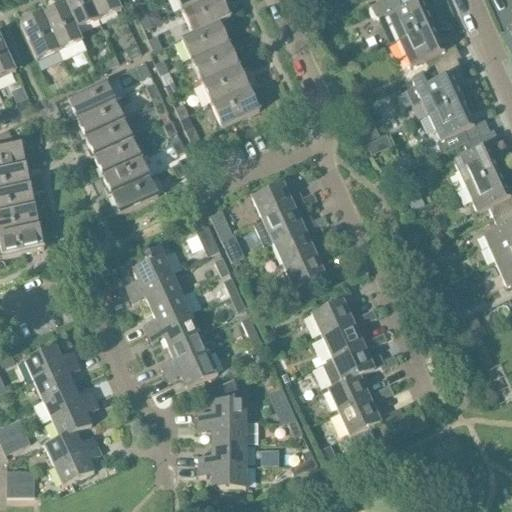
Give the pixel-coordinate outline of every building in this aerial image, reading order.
[(98,24),(87,0),(59,0),(63,8),(64,8),(76,34),(77,33),(77,34),(98,24)] [(87,0),(98,24),(121,14),(114,0),(87,0)] [(127,0),(133,12),(142,8),(147,6),(144,0),(127,0)] [(174,0),(182,17),(218,0),(174,0)] [(219,27),(229,22),(219,0),(218,0),(182,17),(191,38),(192,39),(219,27)] [(432,0),(431,0),(401,0),(397,2),(396,0),(390,0),(369,10),(374,22),(379,23),(387,20),(399,45),(432,30),(421,5),(432,0)] [(42,18),(59,55),(82,45),(77,34),(77,33),(76,34),(64,8),(63,8),(42,18)] [(142,8),(133,12),(143,34),(152,30),(142,8)] [(507,33),(500,37),(511,62),(511,13),(511,28),(506,31),(507,33)] [(59,55),(42,18),(19,28),(36,65),(59,55)] [(228,48),(219,27),(192,39),(191,38),(181,43),(191,66),(228,48)] [(410,71),(425,64),(430,74),(430,75),(456,63),(460,62),(454,49),(443,54),(432,30),(399,45),(410,71)] [(147,44),(153,56),(162,52),(156,40),(147,44)] [(0,81),(15,75),(0,41),(0,81)] [(201,88),(239,71),(228,48),(191,66),(201,88)] [(125,54),(129,63),(141,58),(137,49),(125,54)] [(337,55),(330,61),(339,71),(346,64),(337,55)] [(102,65),(106,74),(119,68),(115,59),(102,65)] [(412,109),(420,106),(427,120),(462,104),(455,90),(466,85),(456,63),(430,75),(430,74),(411,83),(414,90),(405,94),(412,109)] [(160,81),(168,76),(163,64),(154,68),(160,81)] [(141,83),(150,79),(145,67),(136,71),(141,83)] [(84,84),(96,78),(92,70),(80,75),(84,84)] [(211,110),(248,92),(239,71),(201,88),(211,110)] [(58,85),(62,94),(75,89),(71,80),(58,85)] [(114,105),(105,85),(67,102),(76,122),(114,105)] [(173,86),(164,90),(169,102),(178,98),(173,86)] [(145,91),(150,103),(159,99),(154,87),(145,91)] [(248,92),(211,110),(221,132),(259,115),(248,92)] [(16,107),(19,116),(31,111),(27,102),(16,107)] [(462,104),(427,120),(438,145),(435,146),(441,158),(460,150),(459,149),(489,135),(484,123),(472,128),(462,104)] [(85,142),(123,125),(114,105),(76,122),(85,142)] [(153,109),(159,122),(168,118),(162,105),(153,109)] [(180,124),(188,120),(183,108),(174,112),(180,124)] [(0,114),(0,124),(9,121),(5,112),(0,114)] [(162,128),(168,141),(176,136),(171,124),(162,128)] [(93,161),(132,143),(123,125),(85,142),(93,161)] [(366,127),(357,131),(364,146),(375,141),(370,129),(366,127)] [(193,130),(184,134),(190,147),(199,143),(193,130)] [(464,191),(498,176),(487,151),(498,146),(493,133),(489,135),(459,149),(460,150),(463,148),(467,158),(452,165),(464,191)] [(0,175),(25,170),(21,149),(15,150),(8,134),(0,137),(0,175)] [(102,180),(140,162),(132,143),(93,161),(102,180)] [(176,159),(185,155),(180,143),(171,147),(176,159)] [(376,143),(364,149),(370,159),(381,154),(376,143)] [(110,199),(149,181),(140,162),(102,180),(110,199)] [(176,182),(185,178),(180,166),(171,170),(176,182)] [(0,197),(30,191),(25,170),(0,175),(0,197)] [(476,217),(487,212),(492,222),(511,213),(511,199),(510,200),(498,176),(464,191),(476,217)] [(149,181),(110,199),(119,218),(158,201),(149,181)] [(295,198),(288,201),(282,187),(250,201),(260,222),(254,225),(255,228),(256,227),(256,228),(262,225),(292,211),(293,211),(299,208),(301,212),(316,205),(313,197),(298,203),(295,198)] [(0,218),(34,211),(30,191),(0,197),(0,218)] [(411,214),(412,214),(424,208),(417,192),(404,198),(411,214)] [(0,239),(39,231),(34,211),(0,218),(0,239)] [(299,224),(293,211),(292,211),(262,225),(256,228),(256,227),(255,228),(252,229),(262,252),(271,248),(303,233),(303,234),(310,231),(311,235),(327,228),(323,220),(308,226),(306,221),(299,224)] [(494,266),(511,257),(511,213),(492,222),(497,232),(482,239),(494,266)] [(209,220),(220,245),(233,240),(221,215),(209,220)] [(206,261),(219,255),(207,230),(195,235),(206,261)] [(0,251),(2,262),(22,257),(43,253),(39,231),(0,239),(0,251)] [(303,233),(271,248),(281,268),(276,270),(277,273),(282,271),(313,256),(303,234),(303,233)] [(440,234),(427,240),(432,249),(444,244),(440,234)] [(318,249),(322,258),(337,251),(333,243),(318,249)] [(420,255),(424,264),(436,259),(432,250),(420,255)] [(160,251),(144,258),(147,266),(131,273),(137,284),(125,290),(129,299),(173,279),(160,251)] [(313,256),(282,271),(291,292),(287,294),(288,297),(293,294),(324,280),(313,256)] [(511,257),(494,266),(505,292),(511,288),(511,257)] [(221,281),(229,278),(222,262),(214,265),(221,281)] [(343,266),(328,272),(332,281),(347,274),(343,266)] [(173,279),(129,299),(133,308),(145,302),(150,313),(182,299),(173,279)] [(231,282),(222,286),(229,300),(238,297),(231,282)] [(238,297),(229,300),(236,316),(245,312),(238,297)] [(146,338),(191,318),(182,299),(150,313),(155,324),(142,329),(146,338)] [(341,303),(310,318),(320,339),(315,341),(316,344),(321,342),(352,327),(341,303)] [(454,306),(441,311),(448,330),(461,324),(454,306)] [(356,320),(360,329),(376,322),(372,313),(356,320)] [(168,353),(200,338),(191,318),(146,338),(150,347),(163,341),(168,353)] [(474,319),(462,324),(467,336),(479,330),(474,319)] [(249,321),(240,325),(247,340),(256,336),(249,321)] [(352,327),(321,342),(327,356),(330,362),(325,364),(326,367),(331,365),(363,350),(352,327)] [(256,336),(247,340),(254,355),(263,351),(256,336)] [(367,343),(371,352),(387,345),(383,336),(367,343)] [(165,377),(209,357),(200,338),(168,353),(173,363),(161,369),(165,377)] [(31,385),(76,364),(72,355),(59,361),(54,350),(22,365),(31,385)] [(326,367),(321,369),(322,370),(330,389),(332,391),(341,387),(342,387),(342,388),(358,380),(358,381),(373,374),(363,350),(331,365),(326,367)] [(209,357),(165,377),(168,386),(180,381),(186,392),(218,378),(209,357)] [(377,366),(381,375),(397,367),(393,359),(377,366)] [(76,364),(31,385),(40,404),(72,389),(67,379),(80,373),(76,364)] [(327,392),(321,394),(322,397),(327,395),(336,415),(331,417),(332,420),(337,418),(369,403),(358,381),(358,380),(342,388),(342,387),(341,387),(332,391),(328,393),(327,392)] [(211,417),(197,417),(197,427),(246,427),(246,405),(240,405),(232,385),(232,384),(205,396),(206,397),(207,397),(207,406),(211,406),(211,417)] [(72,389),(40,404),(49,424),(94,403),(90,394),(77,400),(72,389)] [(373,396),(377,404),(392,397),(389,389),(373,396)] [(75,436),(76,437),(91,430),(85,418),(98,412),(94,403),(49,424),(58,443),(58,444),(75,436)] [(369,403),(337,418),(348,441),(344,443),(349,454),(374,443),(369,431),(379,427),(369,403)] [(288,408),(280,412),(287,427),(295,423),(288,408)] [(383,419),(387,427),(403,420),(399,412),(383,419)] [(295,423),(287,427),(294,442),(302,439),(295,423)] [(0,446),(24,435),(19,424),(0,432),(0,446)] [(211,449),(246,449),(246,427),(197,427),(197,437),(211,437),(211,449)] [(24,435),(0,446),(0,449),(4,459),(30,448),(24,435)] [(58,444),(58,443),(43,450),(52,471),(95,451),(91,442),(80,447),(76,437),(75,436),(58,444)] [(197,471),(246,471),(246,449),(211,449),(211,461),(197,461),(197,471)] [(95,451),(52,471),(61,491),(93,476),(88,465),(99,460),(95,451)] [(316,470),(309,454),(301,458),(304,465),(308,473),(316,470)] [(308,473),(304,465),(289,471),(293,480),(308,473)] [(246,471),(197,471),(197,480),(211,480),(211,493),(246,493),(246,471)] [(6,488),(34,488),(34,476),(6,475),(6,488)] [(6,488),(6,501),(34,501),(34,488),(6,488)]
